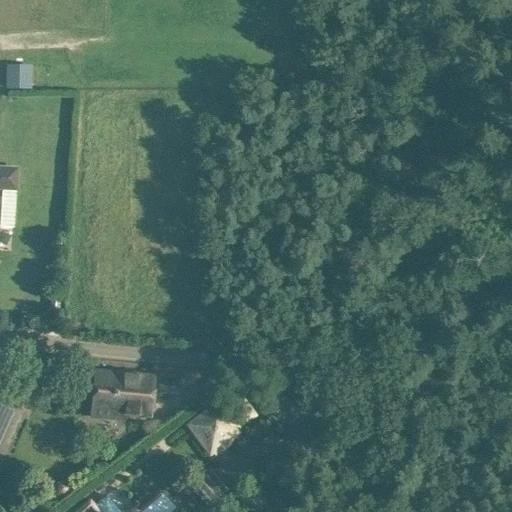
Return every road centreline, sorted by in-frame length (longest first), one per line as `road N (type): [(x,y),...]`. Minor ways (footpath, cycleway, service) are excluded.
road 1 (unclassified): [(364,383),(411,0)]
road 2 (unclassified): [(364,383),(0,338)]
road 3 (unclassified): [(361,511),(364,383)]
